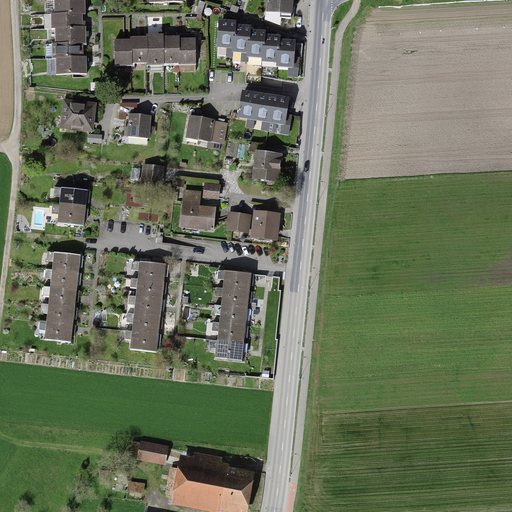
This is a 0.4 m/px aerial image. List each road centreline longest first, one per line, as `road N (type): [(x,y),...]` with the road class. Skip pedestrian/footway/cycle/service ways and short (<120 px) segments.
road 1 (track): [(0,303),(15,178),(15,0)]
road 2 (primary): [(299,273),(322,0)]
road 3 (primary): [(275,511),(299,273)]
road 4 (residential): [(84,243),(299,273)]
road 5 (track): [(184,511),(163,504),(140,465),(0,432)]
